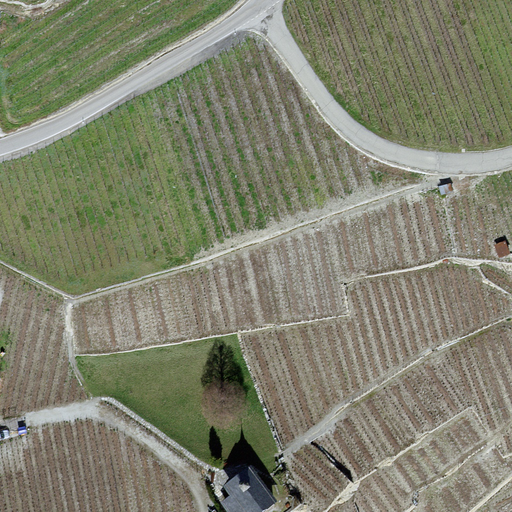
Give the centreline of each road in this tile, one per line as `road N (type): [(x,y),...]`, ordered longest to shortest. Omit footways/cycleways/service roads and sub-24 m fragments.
road 1 (track): [(257,8),(349,128),(440,166),(511,159)]
road 2 (unclassified): [(0,147),(95,105),(267,0)]
road 3 (track): [(196,482),(138,435),(92,413),(0,433)]
